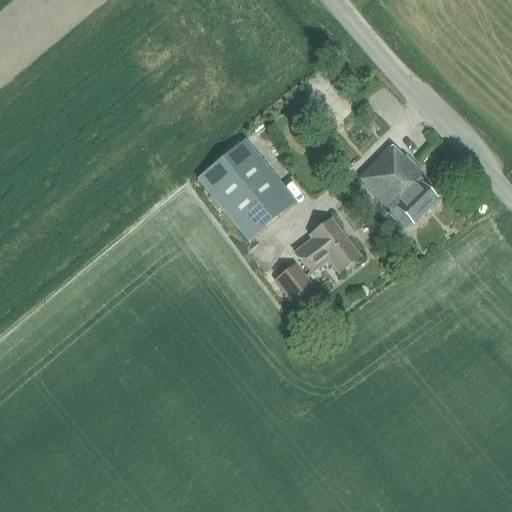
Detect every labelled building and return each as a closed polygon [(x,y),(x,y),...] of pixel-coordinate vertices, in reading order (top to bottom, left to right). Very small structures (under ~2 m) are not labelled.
[(318,77),(309,86),(339,116),(348,106),(318,77)] [(248,242),(295,203),(244,142),(197,180),(248,242)] [(415,224),(438,201),(421,183),(419,185),(416,181),(423,174),(406,156),(404,158),(393,148),(360,180),(392,212),(388,216),(403,232),(413,222),(415,224)] [(340,274),(362,257),(334,220),(312,237),(315,240),(296,255),(312,275),(330,261),(340,274)] [(314,294),(311,289),(294,269),(276,283),(296,308),(314,294)]
